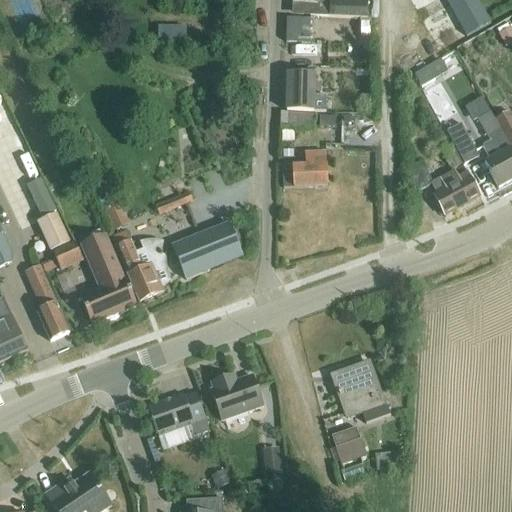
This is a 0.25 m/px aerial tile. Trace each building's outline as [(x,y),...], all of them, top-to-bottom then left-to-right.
[(294,0),(294,6),(313,7),(312,18),(330,20),(330,18),(367,20),(368,6),(330,4),(329,0),(294,0)] [(408,0),(439,54),(491,26),(475,0),(408,0)] [(288,21),(288,45),(310,44),(310,21),(288,21)] [(511,46),(511,45),(511,27),(502,33),(511,46)] [(458,54),(420,68),(426,83),(463,69),(458,54)] [(289,114),(316,114),(316,76),(289,76),(289,114)] [(456,109),(444,78),(425,85),(437,116),(456,109)] [(511,180),(511,151),(501,132),(491,113),(484,116),(482,119),(482,122),(482,125),(491,141),(482,146),(490,160),(484,163),(498,188),(511,180)] [(511,114),(499,121),(511,144),(511,114)] [(281,132),(314,133),(315,118),(282,116),(281,132)] [(326,118),(325,138),(342,139),(343,119),(326,118)] [(447,132),(464,165),(479,157),(461,124),(447,132)] [(243,170),(243,127),(223,127),(223,170),(243,170)] [(285,175),(286,192),(328,190),(326,155),(307,156),(307,170),(296,170),(296,174),(285,175)] [(422,164),(404,174),(414,194),(433,184),(422,164)] [(340,186),(355,187),(356,166),(341,166),(340,186)] [(434,198),(445,218),(480,200),(467,174),(457,179),(454,173),(434,183),(440,195),(434,198)] [(26,187),(42,220),(56,213),(40,181),(26,187)] [(190,194),(156,208),(159,216),(193,202),(190,194)] [(119,202),(103,209),(113,233),(129,226),(119,202)] [(39,225),(53,253),(71,244),(57,216),(39,225)] [(173,248),(187,281),(244,257),(230,224),(173,248)] [(0,270),(12,265),(12,256),(0,230),(0,270)] [(128,233),(123,235),(113,240),(140,304),(165,294),(162,288),(172,284),(170,278),(169,273),(168,267),(167,262),(167,256),(163,255),(163,253),(164,245),(162,244),(159,243),(157,243),(154,243),(151,243),(149,243),(146,244),(144,245),(141,246),(145,254),(138,257),(128,233)] [(87,315),(90,321),(92,326),(108,319),(111,319),(114,319),(117,317),(119,314),(135,307),(130,297),(131,296),(130,293),(129,294),(125,284),(123,284),(105,243),(84,252),(102,293),(82,302),(86,312),(85,313),(86,316),(87,315)] [(54,255),(61,271),(83,261),(76,245),(54,255)] [(70,336),(64,321),(40,269),(27,275),(44,313),(38,315),(51,345),(70,336)] [(0,302),(0,366),(0,367),(29,355),(5,301),(0,302)] [(370,363),(329,377),(346,422),(362,416),(366,426),(389,418),(386,408),(370,363)] [(211,393),(222,424),(263,409),(252,378),(237,384),(235,378),(211,386),(213,392),(211,393)] [(196,396),(185,400),(183,397),(147,409),(152,421),(150,426),(154,428),(158,440),(190,428),(194,439),(210,434),(196,396)] [(331,439),(341,466),(366,457),(355,430),(331,439)] [(282,487),(281,482),(282,482),(279,449),(262,451),(266,483),(259,483),(260,489),(282,487)] [(392,455),(374,457),(376,473),(394,471),(392,455)] [(222,471),(210,479),(217,492),(230,484),(222,471)] [(46,498),(55,511),(104,511),(111,508),(89,477),(64,494),(60,488),(46,498)] [(222,511),(222,501),(186,503),(186,511),(222,511)]
